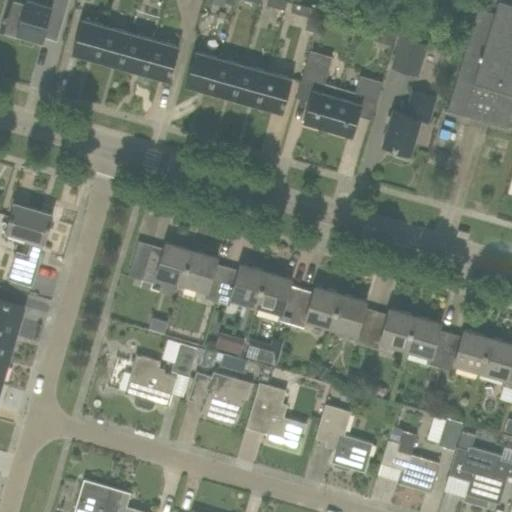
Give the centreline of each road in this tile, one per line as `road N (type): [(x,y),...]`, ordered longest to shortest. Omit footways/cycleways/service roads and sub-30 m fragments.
road 1 (secondary): [(511,268),(114,149)]
road 2 (residential): [(334,511),(31,421)]
road 3 (residential): [(31,421),(114,149)]
